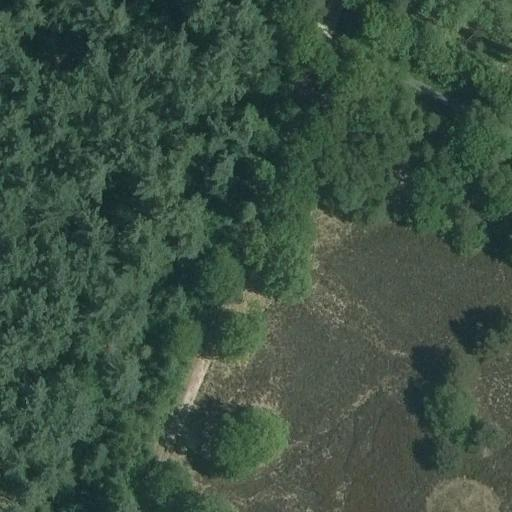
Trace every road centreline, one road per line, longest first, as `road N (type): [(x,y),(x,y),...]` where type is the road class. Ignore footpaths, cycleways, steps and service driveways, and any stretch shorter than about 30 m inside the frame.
road 1 (track): [(311,34),(145,511)]
road 2 (track): [(208,0),(511,158)]
